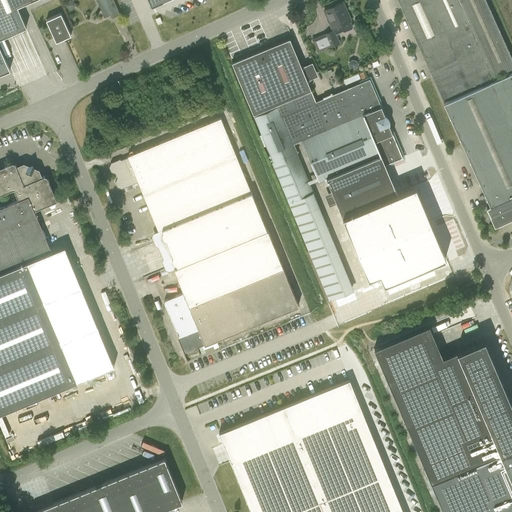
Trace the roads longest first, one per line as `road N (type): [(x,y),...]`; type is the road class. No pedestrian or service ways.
road 1 (unclassified): [(176,409),(51,105)]
road 2 (unclassified): [(486,271),(372,0)]
road 3 (unclassified): [(51,105),(282,0)]
road 4 (unclassified): [(0,484),(176,409)]
